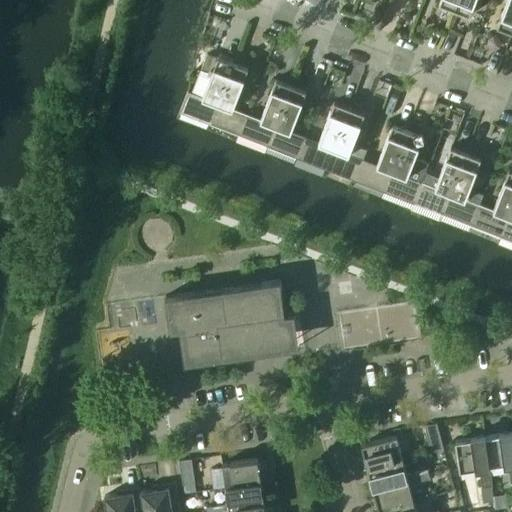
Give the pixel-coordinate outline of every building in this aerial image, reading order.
[(440,0),(439,4),(454,10),(458,0),(440,0)] [(458,0),(454,10),(469,16),(475,0),(458,0)] [(511,0),(507,0),(497,26),(511,32),(511,0)] [(207,53),(201,69),(211,73),(218,57),(207,53)] [(180,112),(209,123),(233,62),(218,56),(218,57),(211,73),(202,96),(188,91),(180,112)] [(209,123),(238,135),(247,113),(233,108),(248,68),(233,62),(209,123)] [(238,135),(267,146),(291,85),(276,79),(261,119),(247,113),(238,135)] [(267,146),(296,157),(305,136),(291,130),(306,90),(291,85),(267,146)] [(296,157),(326,168),(349,107),(334,101),(319,141),(305,136),(296,157)] [(355,180),(363,158),(367,149),(353,143),(365,113),(349,107),(326,168),(355,180)] [(355,180),(384,191),(408,130),(392,124),(377,164),(363,158),(355,180)] [(408,130),(384,191),(413,202),(425,171),(428,162),(415,157),(423,136),(408,130)] [(413,202),(442,214),(466,152),(451,146),(439,176),(425,171),(413,202)] [(471,225),(479,204),(483,194),(469,188),(481,158),(466,152),(442,214),(471,225)] [(471,225),(500,236),(511,205),(511,170),(509,169),(493,209),(479,204),(471,225)] [(511,205),(500,236),(511,240),(511,205)] [(180,329),(185,363),(262,352),(257,318),(285,314),(280,279),(165,296),(170,331),(180,329)] [(424,425),(431,451),(443,448),(436,423),(424,425)] [(489,466),(507,464),(510,483),(511,482),(511,432),(484,436),(489,466)] [(361,444),(367,467),(402,458),(396,435),(361,444)] [(479,468),(482,487),(492,486),(489,466),(484,436),(455,441),(459,471),(479,468)] [(367,467),(373,488),(408,479),(409,484),(419,481),(417,472),(406,474),(402,458),(367,467)] [(179,461),(182,484),(195,483),(191,459),(179,461)] [(225,487),(261,482),(257,459),(222,464),(225,487)] [(417,472),(419,481),(428,479),(430,479),(427,469),(426,469),(417,472)] [(373,488),(378,509),(413,500),(409,484),(408,479),(373,488)] [(143,511),(180,511),(176,481),(152,485),(153,489),(141,490),(143,511)] [(228,508),(264,503),(261,482),(225,487),(228,504),(228,508)] [(104,496),(106,511),(143,511),(141,490),(141,486),(116,490),(117,494),(104,496)] [(378,509),(378,511),(415,511),(413,500),(378,509)] [(265,511),(264,503),(228,508),(228,504),(217,505),(218,511),(265,511)]
